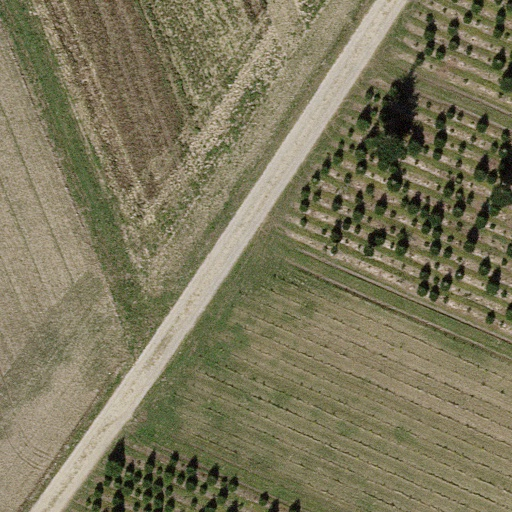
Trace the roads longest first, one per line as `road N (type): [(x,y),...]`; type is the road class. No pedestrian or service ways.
road 1 (track): [(390,0),(42,511)]
road 2 (track): [(16,0),(159,347)]
